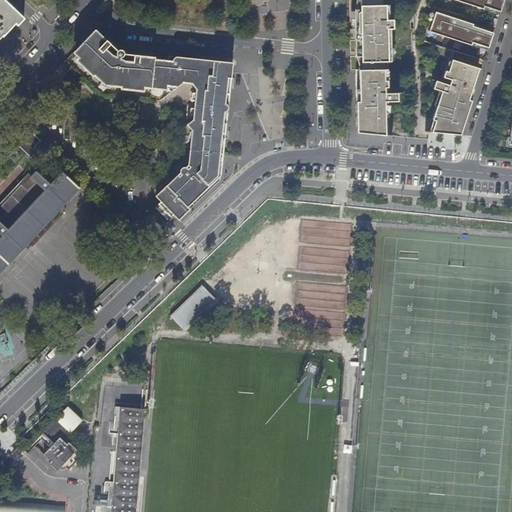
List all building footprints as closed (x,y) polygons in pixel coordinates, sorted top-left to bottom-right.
[(0,0),(0,38),(4,34),(15,23),(17,25),(24,18),(4,0),(0,0)] [(359,0),(360,11),(354,11),(354,58),(360,58),(361,70),(358,70),(358,71),(354,71),(355,134),(384,137),(383,103),(393,103),(392,95),(383,95),(383,90),(387,90),(387,84),(383,84),(383,59),(385,59),(385,28),(394,28),(394,20),(387,20),(386,5),(383,5),(382,0),(359,0)] [(446,0),(499,18),(504,0),(446,0)] [(426,33),(487,53),(493,35),(472,28),(473,26),(432,13),(426,33)] [(171,85),(180,86),(194,75),(193,55),(169,53),(169,57),(166,57),(125,51),(125,50),(123,48),(120,47),(118,48),(115,46),(96,28),(79,49),(85,54),(90,59),(88,61),(93,66),(99,71),(97,73),(105,80),(107,78),(113,81),(113,84),(124,86),(125,84),(132,84),(140,86),(140,82),(147,83),(155,84),(155,87),(170,89),(171,85)] [(157,194),(163,199),(177,211),(182,216),(192,206),(192,200),(201,192),(201,188),(220,170),(221,148),(225,149),(226,141),(227,125),(223,125),(224,121),(224,118),(228,115),(225,109),(226,95),(230,93),(227,88),(227,85),(228,80),(231,80),(233,58),(208,56),(200,62),(201,78),(195,82),(200,88),(196,118),(190,123),(196,131),(196,135),(193,137),(192,148),(195,149),(193,162),(191,165),(186,165),(184,167),(183,170),(183,173),(178,172),(178,174),(170,173),(169,183),(157,194)] [(423,133),(459,137),(471,103),(468,102),(478,71),(455,63),(451,75),(449,74),(446,81),(454,83),(452,88),(435,83),(442,86),(440,93),(444,95),(435,123),(438,124),(435,134),(423,132),(423,133)] [(40,142),(28,130),(15,144),(32,159),(38,152),(35,148),(40,142)] [(225,153),(225,149),(221,148),(220,170),(201,188),(201,192),(192,200),(192,206),(218,180),(223,174),(225,153)] [(67,176),(63,172),(51,185),(37,172),(22,187),(21,186),(15,192),(16,194),(9,201),(8,200),(1,207),(3,208),(0,210),(0,234),(2,237),(0,239),(0,275),(11,265),(10,264),(25,248),(28,250),(31,246),(33,247),(64,215),(63,213),(67,210),(64,207),(81,190),(66,177),(67,176)] [(172,211),(174,214),(177,211),(163,199),(161,200),(165,204),(172,211)] [(165,204),(161,200),(160,202),(162,204),(161,205),(170,213),(172,211),(165,204)] [(203,285),(171,315),(185,330),(216,299),(203,285)] [(82,421),(67,407),(44,433),(55,443),(44,454),(51,461),(49,463),(57,470),(77,450),(69,443),(67,444),(63,441),(82,421)] [(135,511),(142,410),(115,408),(114,424),(110,424),(109,434),(117,435),(114,482),(106,482),(105,483),(105,492),(109,492),(107,511),(135,511)] [(0,497),(0,511),(64,511),(66,501),(0,497)]
